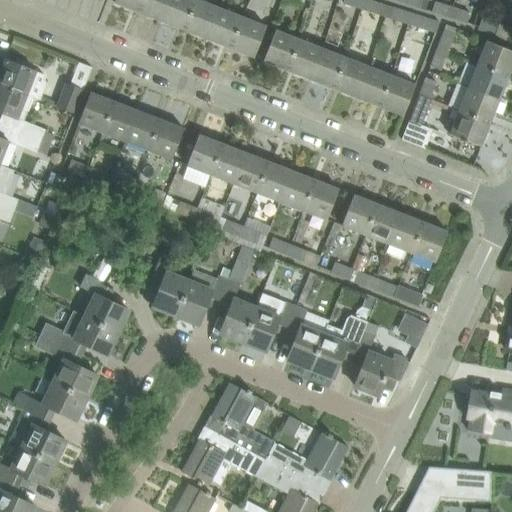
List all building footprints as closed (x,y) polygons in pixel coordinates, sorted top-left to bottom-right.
[(115,0),(114,3),(137,12),(141,0),(115,0)] [(141,0),(137,12),(161,21),(169,0),(141,0)] [(169,0),(161,21),(185,30),(196,0),(169,0)] [(196,0),(185,30),(207,39),(220,8),(198,0),(196,0)] [(342,0),(342,3),(360,9),(362,0),(342,0)] [(362,0),(360,9),(378,15),(381,4),(367,0),(362,0)] [(402,0),(401,3),(420,9),(422,0),(402,0)] [(431,12),(448,18),(452,6),(434,1),(431,12)] [(452,6),(448,18),(467,24),(470,12),(452,6)] [(385,17),(409,25),(412,14),(388,7),(385,17)] [(207,39),(232,49),(244,18),(220,8),(207,39)] [(412,14),(409,25),(435,33),(439,23),(412,14)] [(478,29),(491,35),(496,23),(483,17),(478,29)] [(244,18),(232,49),(254,58),(266,27),(244,18)] [(511,29),(496,23),(491,35),(511,43),(511,29)] [(446,25),(436,48),(448,53),(457,29),(446,25)] [(263,61),(288,71),(299,40),(275,31),(263,61)] [(288,71),(311,80),(323,49),(299,40),(288,71)] [(511,50),(487,41),(477,64),(508,77),(511,67),(511,50)] [(448,53),(436,48),(429,66),(441,71),(448,53)] [(311,80),(334,89),(346,58),(323,49),(311,80)] [(334,89),(357,98),(369,67),(346,58),(334,89)] [(46,84),(44,75),(5,60),(0,72),(0,84),(27,95),(32,98),(40,101),(46,84)] [(477,64),(468,88),(499,100),(508,77),(477,64)] [(357,98),(380,107),(392,76),(369,67),(357,98)] [(392,76),(380,107),(403,116),(415,85),(392,76)] [(427,78),(420,95),(432,100),(439,83),(427,78)] [(27,95),(0,84),(0,112),(2,113),(5,114),(17,119),(24,103),(29,106),(32,98),(27,95)] [(66,84),(57,107),(74,114),(83,90),(66,84)] [(468,88),(459,111),(490,123),(499,100),(468,88)] [(78,125),(100,133),(112,101),(90,92),(78,125)] [(432,100),(420,95),(408,123),(420,128),(432,100)] [(100,133),(122,142),(135,110),(112,101),(100,133)] [(450,113),(448,118),(455,121),(450,134),(463,140),(463,141),(466,143),(467,141),(481,147),(490,124),(490,123),(459,111),(452,108),(450,113)] [(122,142),(146,151),(158,119),(135,110),(122,142)] [(158,119),(146,151),(171,161),(184,129),(158,119)] [(22,120),(17,132),(49,145),(53,134),(45,131),(46,130),(22,120)] [(420,128),(408,123),(401,138),(425,148),(431,133),(420,128)] [(49,145),(17,132),(12,143),(36,152),(37,150),(46,153),(49,145)] [(186,166),(209,175),(221,143),(199,134),(186,166)] [(0,137),(0,162),(9,141),(0,137)] [(209,175),(232,184),(245,152),(221,143),(209,175)] [(232,184),(255,193),(267,161),(245,152),(232,184)] [(67,170),(83,176),(87,165),(71,159),(67,170)] [(255,193),(278,202),(291,170),(267,161),(255,193)] [(0,205),(14,211),(18,199),(5,194),(14,170),(0,164),(0,205)] [(87,165),(83,176),(102,183),(106,173),(87,165)] [(278,202),(301,211),(313,179),(291,170),(278,202)] [(113,188),(129,194),(133,183),(118,177),(113,188)] [(313,179),(301,211),(326,221),(339,189),(313,179)] [(133,183),(129,194),(148,201),(153,190),(133,183)] [(341,226),(363,234),(375,203),(354,195),(341,226)] [(177,213),(181,201),(174,198),(169,210),(177,213)] [(177,213),(192,219),(197,207),(181,201),(177,213)] [(363,234),(386,243),(399,212),(375,203),(363,234)] [(0,218),(9,222),(14,211),(0,205),(0,218)] [(192,219),(215,228),(220,216),(197,207),(192,219)] [(386,243),(410,253),(422,221),(399,212),(386,243)] [(41,225),(48,228),(53,218),(45,215),(41,225)] [(215,228),(238,237),(242,225),(220,216),(215,228)] [(422,221),(410,253),(435,262),(447,231),(422,221)] [(242,225),(238,237),(262,247),(267,235),(242,225)] [(268,249),(284,255),(288,243),(272,237),(268,249)] [(34,238),(28,252),(39,258),(45,242),(34,238)] [(288,243),(284,255),(303,262),(307,251),(288,243)] [(368,256),(358,252),(352,268),(361,272),(368,256)] [(153,307),(175,316),(188,281),(167,273),(173,258),(161,254),(160,257),(152,275),(163,280),(153,307)] [(330,272),(346,279),(350,267),(334,261),(330,272)] [(346,279),(369,287),(374,276),(361,272),(352,268),(350,267),(346,279)] [(209,298),(219,301),(228,280),(218,276),(216,278),(194,270),(188,281),(175,316),(199,325),(209,298)] [(369,287),(393,297),(398,285),(381,278),(381,279),(374,276),(369,287)] [(96,295),(85,318),(118,333),(128,311),(102,299),(107,288),(86,278),(82,288),(96,295)] [(220,333),(243,342),(256,308),(233,299),(239,284),(228,280),(219,301),(231,306),(220,333)] [(398,285),(393,297),(417,307),(422,294),(398,285)] [(277,324),(287,328),(295,307),(285,302),(284,305),(261,296),(256,308),(243,342),(266,351),(277,324)] [(287,360),(310,369),(323,335),(301,326),(306,311),(295,307),(287,328),(298,332),(287,360)] [(108,355),(118,333),(85,318),(71,311),(61,333),(55,330),(50,340),(76,353),(81,342),(108,355)] [(323,335),(310,369),(333,378),(337,369),(344,351),(355,355),(363,333),(368,321),(357,317),(351,315),(346,319),(342,330),(327,324),(323,335)] [(368,321),(355,355),(365,359),(355,386),(378,396),(382,387),(393,391),(397,380),(399,381),(407,359),(394,354),(391,360),(369,352),(374,337),(373,337),(378,325),(368,321)] [(84,369),(71,363),(76,353),(50,340),(45,351),(65,360),(61,369),(54,383),(87,398),(97,376),(84,369)] [(30,398),(25,408),(44,418),(49,407),(76,420),(87,398),(54,383),(44,404),(30,398)] [(230,383),(212,416),(229,425),(223,436),(265,460),(274,442),(252,430),(267,403),(256,397),(251,394),(252,392),(248,389),(246,392),(230,383)] [(490,393),(470,390),(466,418),(470,419),(468,430),(490,433),(492,422),(505,424),(504,428),(509,429),(510,425),(511,425),(511,390),(501,389),(501,393),(500,393),(499,395),(491,393),(491,392),(490,392),(490,393)] [(11,442),(23,448),(55,463),(66,441),(39,428),(44,418),(25,408),(19,419),(22,420),(11,442)] [(274,442),(265,460),(307,483),(313,471),(330,480),(348,447),(332,438),(333,436),(329,433),(327,436),(322,433),(307,460),(274,442)] [(222,459),(255,477),(265,460),(223,436),(216,448),(200,439),(182,472),(198,481),(197,483),(201,486),(203,483),(208,486),(222,459)] [(0,463),(0,477),(13,483),(18,472),(45,485),(55,463),(23,448),(12,470),(0,463)] [(265,460),(255,477),(288,494),(278,511),(312,511),(318,503),(301,494),(307,483),(265,460)] [(490,501),(491,471),(445,468),(445,469),(446,470),(443,498),(463,499),(463,492),(490,494),(490,501),(489,501),(488,501),(490,501)] [(0,511),(31,511),(35,506),(8,493),(13,483),(0,477),(0,511)] [(208,511),(215,499),(209,497),(212,493),(207,491),(205,493),(189,484),(174,511),(208,511)] [(428,511),(437,496),(416,494),(418,492),(416,491),(405,511),(428,511)]
